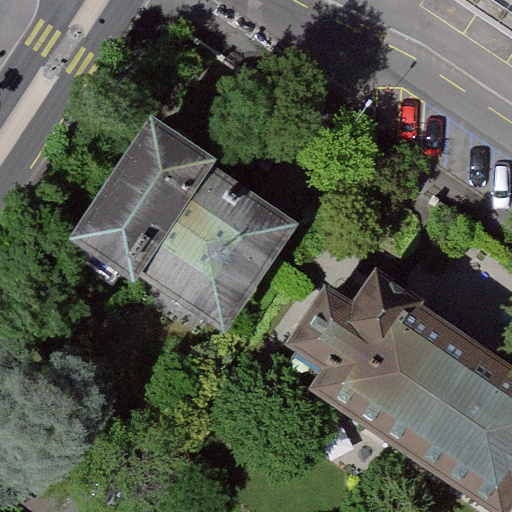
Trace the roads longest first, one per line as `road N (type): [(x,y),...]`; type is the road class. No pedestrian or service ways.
road 1 (residential): [(262,0),(511,164)]
road 2 (secondary): [(109,0),(0,160)]
